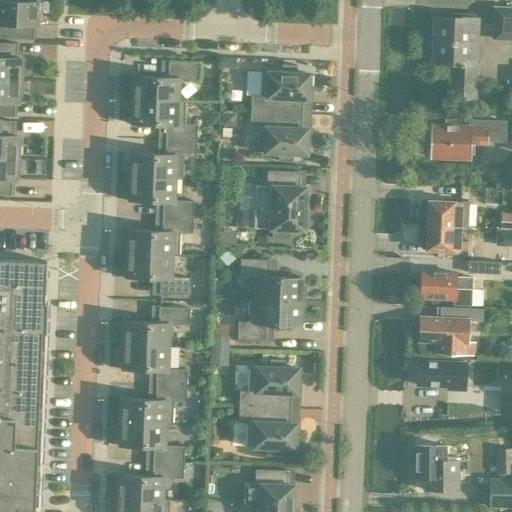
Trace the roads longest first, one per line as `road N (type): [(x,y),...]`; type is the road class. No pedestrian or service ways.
road 1 (residential): [(350,511),(369,37)]
road 2 (residential): [(90,217),(100,28),(228,32)]
road 3 (residential): [(78,511),(90,217)]
road 4 (residential): [(228,32),(369,37)]
